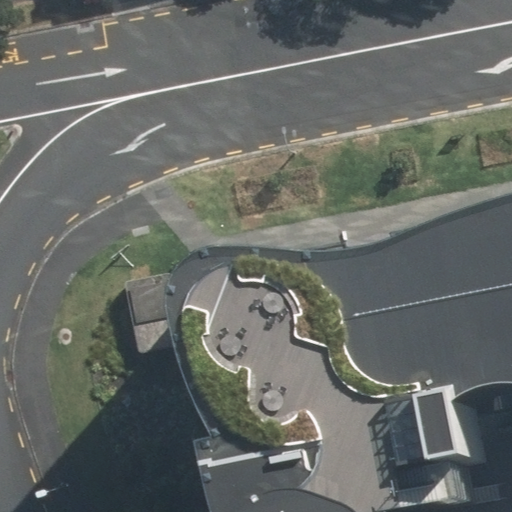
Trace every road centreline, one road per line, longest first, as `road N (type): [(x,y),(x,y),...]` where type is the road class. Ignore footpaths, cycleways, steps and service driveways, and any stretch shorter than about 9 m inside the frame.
road 1 (residential): [(153,91),(511,15)]
road 2 (residential): [(153,91),(73,156),(0,274)]
road 3 (residential): [(0,103),(153,91)]
